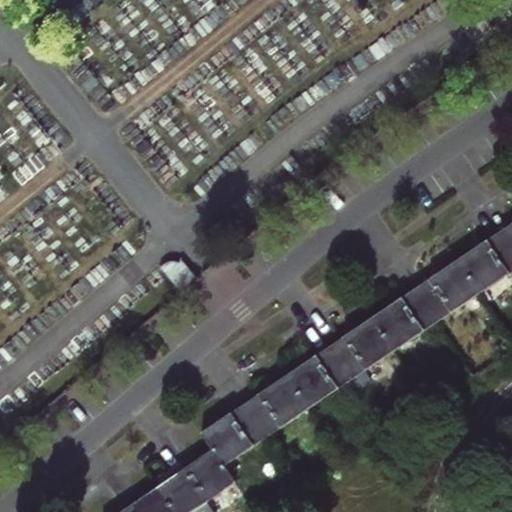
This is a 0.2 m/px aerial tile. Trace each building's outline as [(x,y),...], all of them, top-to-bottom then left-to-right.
[(511,248),(511,226),(502,234),(511,248)] [(482,295),(511,275),(511,248),(502,234),(460,262),(482,295)] [(157,266),(183,295),(198,282),(178,260),(175,262),(171,259),(169,258),(167,258),(164,259),(157,266)] [(460,262),(416,292),(439,324),(482,295),(460,262)] [(396,353),(439,324),(416,292),(374,321),(396,353)] [(169,332),(157,317),(130,340),(141,355),(169,332)] [(353,382),(396,353),(374,321),(331,349),(353,382)] [(331,349),(288,379),(310,411),(353,382),(331,349)] [(268,439),(310,411),(288,379),(246,407),(268,439)] [(205,435),(215,451),(226,467),(268,439),(246,407),(205,435)] [(212,511),(224,511),(246,497),(226,467),(215,451),(195,465),(191,459),(181,466),(212,511)] [(212,511),(181,466),(172,472),(176,477),(158,489),(173,511),(212,511)] [(173,511),(158,489),(139,502),(136,497),(126,503),(132,511),(173,511)] [(132,511),(126,503),(117,509),(119,511),(132,511)]
